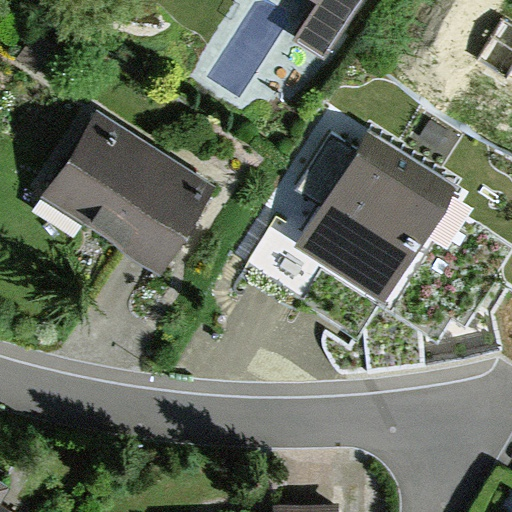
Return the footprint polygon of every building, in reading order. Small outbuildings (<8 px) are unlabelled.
[(306,0),(286,32),(327,58),(364,0),(306,0)] [(465,67),(511,96),(511,26),(497,17),(465,67)] [(155,258),(208,178),(97,105),(44,186),(155,258)] [(359,137),(296,240),(385,295),(449,192),(388,155),(359,137)] [(276,511),(336,511),(337,497),(277,498),(276,511)]
